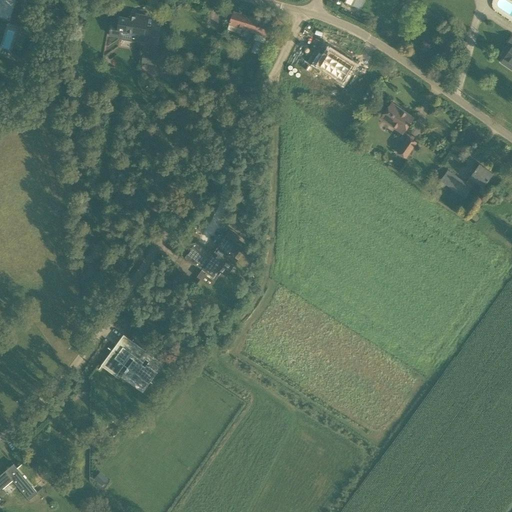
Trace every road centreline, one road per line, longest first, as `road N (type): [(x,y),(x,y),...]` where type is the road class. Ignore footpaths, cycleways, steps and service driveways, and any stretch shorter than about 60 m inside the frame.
road 1 (unclassified): [(0,435),(89,353),(310,12)]
road 2 (tertiary): [(511,137),(366,35),(310,12)]
